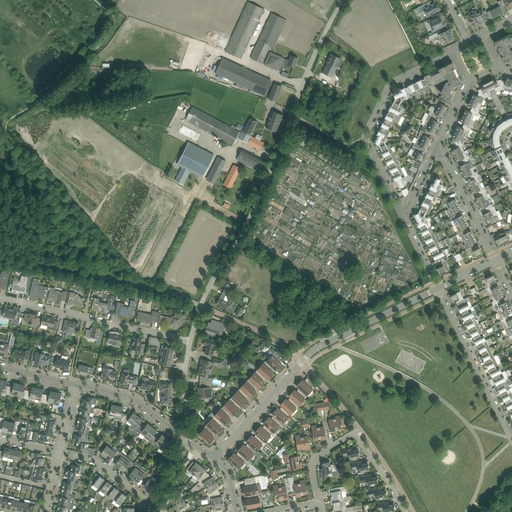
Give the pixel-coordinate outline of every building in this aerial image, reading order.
[(487,12),(488,14),(490,19),(506,11),(500,0),(497,2),(499,6),(487,12)] [(511,0),(503,0),(507,8),(508,10),(511,7),(511,6),(511,0)] [(225,51),(241,58),(264,9),(248,2),(225,51)] [(421,6),(415,9),(418,14),(424,10),(425,13),(426,13),(428,17),(431,15),(434,13),(434,12),(439,10),(438,9),(439,9),(437,5),(436,5),(435,2),(432,4),(427,6),(426,3),(421,6)] [(474,12),(472,13),(468,15),(470,20),(470,21),(470,20),(471,22),(471,23),(474,28),(482,24),(481,23),(487,20),(482,10),(475,14),(474,12)] [(274,48),(276,43),(278,39),(279,36),(287,20),(272,13),(251,58),(262,63),(270,46),(274,48)] [(441,14),(436,16),(428,20),(433,31),(437,29),(441,27),(446,25),(444,22),(442,23),(440,18),(442,17),(441,14)] [(442,37),(443,39),(444,38),(446,41),(453,38),(449,29),(441,33),(442,37)] [(511,57),(511,33),(494,42),(503,61),(509,59),(510,59),(510,58),(509,58),(511,57)] [(289,60),(270,52),(265,64),(277,70),(281,61),(294,67),(298,58),(291,55),(289,60)] [(332,54),(323,73),(332,77),(341,58),(332,54)] [(216,73),(262,94),(269,79),(223,58),(216,73)] [(456,85),(456,84),(462,82),(452,62),(424,76),(425,78),(428,85),(432,83),(436,89),(441,93),(440,96),(449,100),(454,88),(455,88),(454,88),(453,86),(456,84),(456,85)] [(506,80),(500,79),(501,81),(502,81),(501,87),(502,88),(502,89),(504,90),(509,91),(511,79),(510,79),(510,78),(506,77),(506,80)] [(421,79),(416,81),(423,94),(427,92),(425,89),(429,87),(425,78),(421,80),(421,79)] [(491,89),(494,88),(495,90),(496,92),(499,91),(502,89),(502,88),(501,87),(502,81),(501,81),(500,79),(497,81),(496,78),(495,78),(494,79),(490,81),(488,82),(486,83),(485,83),(488,90),(489,90),(491,89)] [(413,83),(408,85),(409,86),(413,95),(417,93),(421,91),(422,94),(423,94),(416,81),(417,83),(413,84),(413,83)] [(479,92),(478,93),(483,95),(485,98),(491,95),(489,90),(488,90),(485,83),(482,85),(482,86),(480,86),(481,89),(478,90),(479,92)] [(268,99),(276,102),(282,87),(274,84),(268,99)] [(402,88),(400,89),(401,90),(405,99),(409,97),(408,94),(408,93),(411,92),(410,88),(409,86),(406,88),(405,88),(405,87),(402,88)] [(395,99),(394,102),(399,105),(402,100),(404,98),(405,99),(400,89),(401,90),(393,94),(395,99)] [(472,98),(471,99),(480,104),(481,104),(484,99),(485,98),(483,95),(478,93),(477,96),(473,94),(471,98),(472,98)] [(436,104),(434,107),(443,111),(444,110),(445,110),(447,106),(442,104),(443,101),(436,98),(434,103),(436,104)] [(472,107),(471,109),(478,113),(480,110),(479,109),(481,104),(480,104),(471,99),(470,101),(468,104),(472,107)] [(391,105),(389,110),(390,110),(398,114),(402,106),(399,105),(394,102),(392,106),(391,105)] [(430,111),(428,114),(435,117),(437,114),(441,117),(443,113),(443,111),(434,107),(432,106),(431,105),(429,110),(430,111)] [(193,106),(186,119),(223,140),(227,141),(233,145),(240,132),(234,129),(230,127),(193,106)] [(464,114),(463,115),(472,120),(474,121),(475,121),(477,116),(478,113),(471,109),(470,112),(465,110),(463,114),(464,114)] [(273,110),(266,127),(276,131),(282,114),(278,112),(273,110)] [(387,113),(385,118),(386,118),(394,122),(398,124),(401,116),(398,115),(398,114),(390,110),(389,113),(388,114),(387,113)] [(427,118),(426,119),(428,120),(427,123),(436,127),(436,126),(437,126),(439,122),(437,121),(438,119),(435,117),(428,114),(427,118)] [(465,123),(463,125),(470,129),(474,121),(472,120),(463,115),(462,117),(460,120),(465,123)] [(503,121),(502,117),(498,120),(499,121),(496,124),(502,130),(506,126),(509,125),(506,119),(503,121)] [(250,118),(243,131),(251,135),(258,122),(250,118)] [(381,126),(382,127),(390,131),(394,122),(385,118),(386,118),(384,122),(383,122),(381,126)] [(423,125),(421,130),(428,133),(429,131),(434,133),(435,129),(436,127),(425,122),(424,125),(423,125)] [(491,132),(491,131),(499,134),(502,130),(496,124),(495,124),(494,123),(489,131),(491,132)] [(196,142),(201,134),(182,124),(178,132),(196,142)] [(456,130),(455,132),(464,136),(466,137),(470,129),(463,125),(462,128),(457,126),(455,130),(456,130)] [(379,130),(377,134),(386,139),(390,131),(382,127),(380,130),(379,130)] [(241,130),(237,138),(248,143),(251,136),(252,136),(251,135),(243,131),(241,130)] [(420,133),(417,138),(428,143),(429,142),(431,138),(426,136),(428,133),(421,130),(419,133),(420,133)] [(491,132),(489,131),(488,131),(488,135),(491,135),(490,140),(499,139),(499,134),(491,131),(491,132)] [(453,137),(450,143),(455,143),(463,143),(464,142),(465,140),(463,139),(464,136),(455,132),(455,133),(454,133),(452,136),(453,137)] [(379,144),(381,148),(386,145),(384,141),(386,139),(377,134),(378,135),(374,142),(379,144)] [(248,143),(260,150),(264,143),(251,136),(248,143)] [(414,143),(413,146),(420,149),(421,147),(426,149),(428,145),(427,145),(428,143),(417,138),(415,143),(414,143)] [(499,139),(490,140),(487,140),(488,144),(491,144),(492,148),(500,145),(499,139)] [(176,179),(175,181),(182,185),(184,182),(190,170),(203,177),(214,154),(189,142),(178,164),(182,166),(176,179)] [(455,154),(455,155),(464,151),(462,146),(464,145),(463,143),(455,143),(455,145),(456,148),(452,150),(454,154),(455,154)] [(381,152),(383,156),(393,152),(391,147),(389,144),(386,145),(381,148),(382,152),(381,152)] [(420,149),(413,146),(411,149),(413,150),(411,155),(420,160),(421,160),(420,159),(421,158),(423,154),(418,152),(420,149)] [(492,150),(489,152),(492,157),(494,156),(503,151),(501,146),(496,148),(492,150)] [(237,159),(244,163),(248,165),(249,162),(261,168),(265,161),(242,149),(237,159)] [(462,159),(463,161),(470,158),(469,155),(467,156),(464,151),(455,155),(456,157),(455,157),(457,161),(462,159)] [(494,156),(498,160),(507,156),(506,156),(503,151),(494,156)] [(385,160),(387,165),(397,160),(393,152),(383,156),(384,157),(385,156),(386,160),(385,160)] [(501,165),(510,161),(507,156),(498,160),(502,164),(501,165)] [(208,177),(207,179),(215,183),(216,181),(225,161),(218,157),(208,177)] [(465,164),(460,166),(462,170),(463,171),(472,167),(474,166),(472,161),(470,158),(463,161),(465,164)] [(412,166),(419,169),(422,164),(412,159),(410,162),(413,163),(412,166)] [(389,168),(391,173),(401,168),(397,160),(387,165),(388,165),(389,164),(390,168),(389,168)] [(503,170),(511,166),(511,165),(510,161),(501,165),(504,170),(503,170)] [(224,184),(231,187),(240,168),(234,165),(224,184)] [(511,166),(503,170),(507,175),(511,172),(511,166)] [(470,175),(471,177),(478,174),(477,171),(474,172),(472,167),(463,171),(464,173),(463,173),(465,177),(470,175)] [(393,176),(395,181),(405,176),(403,172),(401,168),(391,173),(393,172),(394,176),(393,176)] [(508,180),(508,181),(511,178),(511,172),(507,175),(506,175),(503,176),(506,182),(508,180)] [(361,180),(351,173),(349,177),(359,184),(361,180)] [(470,186),(471,187),(480,183),(478,178),(480,177),(478,174),(471,177),(472,180),(468,182),(470,186)] [(405,176),(395,181),(397,180),(400,188),(405,185),(404,185),(404,184),(405,184),(405,183),(406,183),(406,182),(406,181),(406,180),(404,177),(405,176)] [(431,184),(441,189),(440,188),(442,185),(442,184),(442,183),(442,182),(441,181),(440,180),(440,179),(436,177),(432,184),(431,184)] [(480,183),(471,187),(472,189),(471,189),(473,193),(478,191),(479,193),(486,190),(491,187),(490,184),(482,188),(480,183)] [(427,192),(437,197),(439,193),(441,189),(431,184),(429,188),(430,189),(428,192),(427,192)] [(480,196),(476,199),(478,202),(479,204),(488,199),(485,194),(487,193),(486,190),(479,193),(480,196)] [(423,200),(433,205),(430,203),(432,200),(435,201),(437,197),(427,192),(425,196),(426,197),(424,201),(423,200)] [(444,205),(446,204),(449,209),(457,204),(457,203),(457,202),(455,199),(451,201),(450,198),(442,202),(444,205)] [(488,199),(479,204),(480,205),(479,205),(481,209),(485,207),(487,210),(494,206),(492,203),(490,204),(488,199)] [(420,209),(426,212),(429,212),(431,209),(433,205),(423,200),(421,205),(422,205),(420,209)] [(458,206),(457,204),(449,209),(446,210),(448,215),(449,215),(450,218),(457,214),(456,211),(461,209),(459,205),(458,206)] [(494,206),(487,210),(488,212),(484,215),(485,218),(486,220),(488,219),(490,224),(500,220),(497,215),(496,212),(496,211),(494,206)] [(417,223),(426,218),(425,218),(424,215),(426,212),(420,209),(419,213),(418,212),(414,214),(418,222),(417,223)] [(453,220),(455,225),(465,220),(465,219),(465,218),(463,215),(459,217),(457,214),(450,218),(452,221),(453,220)] [(421,231),(430,226),(426,218),(417,223),(419,227),(420,226),(422,230),(421,231)] [(457,231),(458,234),(465,230),(464,227),(468,225),(467,221),(466,222),(465,220),(455,225),(457,230),(457,231)] [(424,239),(425,239),(434,234),(430,226),(421,231),(423,235),(424,235),(426,238),(424,239)] [(463,241),(464,241),(473,236),(472,235),(473,235),(471,231),(466,233),(465,230),(458,234),(460,237),(463,241)] [(505,232),(499,234),(504,243),(509,240),(506,233),(505,232)] [(504,243),(499,234),(496,237),(494,233),(490,235),(494,243),(497,242),(499,245),(504,243)] [(428,247),(429,247),(438,242),(436,239),(436,238),(434,234),(425,239),(427,243),(428,243),(430,246),(428,247)] [(463,245),(466,250),(473,246),(472,244),(476,241),(474,238),(473,236),(464,241),(466,244),(463,245)] [(432,255),(444,250),(444,249),(442,250),(440,247),(438,242),(429,247),(431,251),(432,251),(433,254),(432,255)] [(473,246),(466,250),(468,249),(473,258),(482,253),(479,248),(475,250),(473,246)] [(439,260),(440,262),(449,258),(447,254),(446,255),(444,250),(432,255),(435,259),(438,258),(439,260)] [(449,258),(440,262),(442,266),(437,268),(440,274),(450,269),(445,260),(449,258)] [(0,285),(1,286),(1,287),(2,289),(6,289),(10,272),(11,272),(12,268),(7,267),(7,269),(6,269),(1,272),(1,275),(0,274),(0,285)] [(12,288),(13,288),(12,291),(15,292),(16,293),(16,292),(18,293),(18,292),(20,292),(26,294),(27,287),(26,287),(27,284),(29,285),(32,274),(23,272),(23,276),(21,275),(19,284),(13,282),(13,285),(12,288)] [(484,287),(485,289),(492,285),(491,283),(495,280),(493,275),(483,280),(486,285),(484,285),(484,286),(484,287)] [(34,278),(30,296),(35,297),(38,297),(38,296),(47,298),(49,287),(45,286),(45,288),(38,286),(39,279),(34,278)] [(490,296),(491,296),(500,291),(499,290),(500,290),(498,286),(494,288),(492,285),(485,289),(486,292),(487,292),(490,296)] [(55,301),(61,303),(62,300),(65,301),(68,291),(64,290),(63,292),(54,290),(55,288),(51,287),(48,298),(56,300),(55,301)] [(219,298),(216,304),(226,309),(229,303),(227,302),(229,297),(228,296),(230,293),(224,289),(222,293),(219,298)] [(455,300),(457,303),(468,297),(464,299),(460,291),(451,296),(453,301),(455,300)] [(491,302),(493,305),(500,301),(499,299),(503,296),(501,293),(500,291),(491,296),(494,301),(491,302)] [(78,306),(83,307),(85,298),(78,296),(78,294),(75,293),(70,292),(67,304),(71,305),(72,303),(76,304),(76,305),(78,305),(78,306)] [(99,311),(106,313),(107,306),(112,307),(112,311),(114,299),(110,298),(109,298),(108,304),(99,302),(99,299),(94,297),(92,305),(93,305),(92,309),(97,310),(99,310),(99,311)] [(458,308),(460,312),(470,307),(468,303),(467,302),(470,301),(468,297),(457,303),(459,307),(458,308)] [(116,310),(115,315),(122,317),(122,315),(127,316),(128,314),(133,316),(137,301),(131,300),(129,307),(122,305),(122,303),(118,302),(116,310)] [(496,310),(498,313),(508,307),(507,306),(508,306),(506,302),(501,304),(500,301),(493,305),(495,310),(496,310)] [(19,319),(21,311),(18,311),(18,309),(14,308),(14,309),(10,308),(10,307),(5,306),(2,316),(16,319),(16,318),(19,319)] [(462,316),(464,320),(474,315),(470,308),(470,307),(460,312),(461,312),(463,315),(462,316)] [(497,313),(501,321),(508,317),(506,315),(511,312),(509,309),(508,307),(498,313),(497,313)] [(158,321),(159,321),(160,315),(161,312),(160,312),(159,312),(153,311),(152,315),(138,312),(137,320),(152,324),(153,319),(159,320),(158,321)] [(26,313),(24,318),(24,319),(27,320),(27,322),(38,325),(40,318),(37,317),(37,315),(30,313),(30,314),(26,313)] [(159,321),(158,322),(162,323),(162,321),(168,323),(167,327),(177,329),(177,326),(179,326),(179,325),(183,325),(185,315),(175,313),(174,317),(173,316),(173,318),(169,317),(163,315),(160,315),(159,321)] [(466,324),(468,328),(478,324),(474,315),(464,320),(465,320),(467,323),(466,324)] [(43,316),(42,321),(41,324),(48,326),(47,329),(56,331),(58,322),(58,321),(58,322),(54,321),(55,319),(50,318),(47,318),(48,317),(43,316)] [(501,321),(505,329),(511,325),(511,318),(509,320),(508,317),(501,321)] [(65,320),(62,332),(72,334),(72,332),(77,333),(77,331),(79,323),(77,323),(77,322),(76,322),(76,323),(71,322),(69,321),(65,320)] [(208,326),(206,332),(211,334),(214,335),(216,332),(218,332),(219,330),(222,331),(223,327),(225,328),(226,325),(212,320),(211,323),(210,323),(209,323),(208,326)] [(470,332),(472,336),(482,332),(478,324),(468,328),(469,328),(471,331),(470,332)] [(96,343),(100,344),(103,331),(100,330),(100,328),(93,327),(92,331),(87,329),(85,337),(91,338),(91,339),(96,341),(96,343)] [(119,334),(110,332),(107,342),(111,343),(112,343),(112,344),(113,344),(114,345),(115,345),(116,345),(116,344),(117,344),(121,345),(123,334),(122,334),(121,333),(120,333),(119,332),(119,333),(119,334)] [(474,340),(476,344),(486,340),(483,334),(482,332),(472,336),(473,336),(474,338),(475,339),(474,340)] [(12,333),(9,345),(0,342),(0,354),(1,355),(3,356),(7,356),(8,351),(12,351),(16,334),(12,333)] [(145,344),(141,343),(142,339),(134,337),(132,348),(137,350),(136,353),(142,355),(145,344)] [(204,353),(209,354),(213,355),(215,347),(216,348),(218,340),(205,337),(204,345),(206,345),(204,353)] [(478,348),(480,352),(490,348),(488,344),(489,343),(490,342),(491,341),(490,340),(489,338),(486,340),(476,344),(477,344),(479,348),(478,348)] [(161,354),(159,364),(165,365),(170,366),(172,358),(173,353),(172,353),(173,348),(167,347),(167,346),(162,345),(161,350),(163,350),(162,354),(161,354)] [(482,356),(484,360),(494,356),(490,348),(480,352),(480,353),(481,352),(483,356),(482,356)] [(16,349),(16,352),(15,357),(19,358),(19,359),(24,360),(25,359),(29,360),(31,351),(26,350),(26,352),(16,349)] [(282,365),(280,362),(281,361),(282,362),(284,359),(278,354),(279,353),(276,351),(276,352),(273,349),(268,353),(271,356),(267,361),(266,360),(277,370),(282,365)] [(36,352),(35,357),(36,357),(35,363),(43,365),(43,363),(48,364),(50,356),(45,355),(46,352),(45,351),(43,351),(42,351),(41,353),(36,352)] [(486,364),(488,369),(498,364),(494,356),(484,360),(484,361),(485,360),(487,364),(486,364)] [(60,369),(67,370),(67,369),(68,370),(70,360),(57,357),(56,361),(55,361),(54,364),(55,365),(55,367),(61,368),(60,369)] [(198,373),(203,374),(207,375),(210,361),(201,359),(200,364),(200,365),(200,367),(199,367),(200,367),(198,373)] [(266,360),(258,369),(268,378),(273,373),(271,371),(274,368),(277,370),(266,360)] [(80,373),(87,375),(87,373),(93,374),(94,368),(79,364),(78,369),(80,370),(80,373)] [(490,372),(492,377),(493,376),(501,372),(498,364),(488,369),(489,368),(491,372),(490,372)] [(101,373),(100,378),(108,380),(110,380),(111,378),(115,379),(116,374),(117,370),(113,369),(104,367),(103,371),(102,371),(101,373)] [(136,384),(137,379),(137,376),(130,375),(130,374),(129,374),(130,372),(129,370),(124,369),(123,370),(123,373),(122,373),(121,377),(122,377),(120,382),(127,384),(128,381),(129,382),(136,384)] [(258,369),(249,378),(259,387),(264,382),(263,380),(266,377),(268,378),(258,369)] [(501,372),(493,376),(495,380),(494,380),(496,385),(497,384),(508,379),(504,371),(502,372),(501,372)] [(201,387),(200,387),(199,388),(199,396),(201,396),(201,398),(202,399),(205,399),(206,398),(206,397),(211,397),(211,387),(210,387),(210,385),(212,378),(200,375),(200,379),(201,379),(201,387)] [(143,377),(141,383),(140,388),(141,388),(141,389),(144,390),(144,389),(150,390),(151,387),(155,388),(156,382),(149,380),(149,378),(143,377)] [(249,378),(241,387),(251,397),(256,391),(254,390),(257,386),(259,388),(259,387),(249,378)] [(302,380),(297,385),(308,395),(307,394),(312,389),(313,390),(316,386),(307,378),(304,381),(302,380)] [(505,380),(497,384),(498,386),(499,388),(498,388),(500,393),(501,392),(509,388),(507,384),(511,382),(509,378),(508,379),(505,380)] [(2,393),(8,394),(9,386),(6,385),(7,381),(1,380),(0,385),(0,390),(2,391),(2,393)] [(14,393),(17,394),(20,384),(14,383),(13,387),(9,386),(8,394),(10,395),(13,396),(14,393)] [(168,405),(172,405),(172,401),(171,401),(171,383),(160,383),(160,390),(164,390),(164,399),(162,399),(162,405),(168,405)] [(20,397),(26,399),(28,390),(24,389),(25,385),(20,384),(17,394),(21,395),(20,397)] [(294,390),(289,395),(299,405),(308,395),(297,385),(299,388),(296,391),(294,390)] [(32,397),(35,398),(38,388),(32,387),(31,391),(28,390),(26,399),(32,400),(32,397)] [(241,387),(232,397),(242,406),(247,400),(246,399),(249,395),(250,397),(251,397),(241,387)] [(35,398),(35,402),(38,402),(38,401),(44,403),(46,394),(42,394),(43,389),(38,388),(35,398)] [(509,388),(501,392),(502,395),(503,396),(502,397),(504,401),(505,400),(511,396),(511,393),(511,392),(509,388)] [(50,401),(54,402),(56,392),(50,391),(49,395),(46,394),(44,403),(50,404),(50,401)] [(286,399),(281,404),(282,406),(291,414),(299,405),(289,395),(291,397),(288,401),(286,399)] [(82,399),(81,405),(85,405),(92,407),(92,404),(96,404),(97,398),(94,397),(94,398),(90,397),(87,396),(86,400),(82,399)] [(232,397),(224,406),(234,415),(239,409),(237,408),(240,404),(242,406),(232,397)] [(80,408),(79,414),(83,414),(90,416),(90,413),(92,413),(94,408),(92,407),(85,405),(85,406),(84,407),(84,409),(80,408)] [(114,418),(115,415),(117,406),(111,405),(110,410),(107,410),(106,416),(114,418)] [(115,415),(114,418),(120,419),(120,421),(122,422),(122,420),(126,415),(125,414),(122,413),(123,407),(117,406),(115,415)] [(224,406),(215,415),(225,424),(230,419),(228,417),(232,413),(233,415),(234,415),(224,406)] [(277,408),(272,414),(274,415),(282,423),(291,414),(282,406),(279,410),(277,408)] [(128,421),(132,424),(138,416),(133,413),(129,417),(126,415),(122,420),(122,422),(125,425),(128,421)] [(78,417),(77,423),(88,425),(91,426),(93,417),(90,416),(79,414),(82,414),(82,418),(78,417)] [(43,415),(42,420),(46,421),(45,425),(55,427),(57,422),(53,421),(53,417),(52,417),(43,415)] [(215,415),(207,424),(217,433),(222,428),(220,426),(223,423),(225,424),(215,415)] [(269,417),(264,423),(265,424),(274,432),(277,435),(282,429),(279,427),(279,426),(282,423),(274,415),(271,418),(270,419),(269,417)] [(135,430),(137,431),(141,426),(139,424),(142,420),(138,416),(132,424),(130,426),(135,430)] [(2,430),(7,432),(9,422),(4,420),(4,418),(1,417),(0,422),(0,425),(2,426),(2,430)] [(329,420),(331,432),(336,432),(335,430),(343,429),(342,424),(340,418),(329,420)] [(19,421),(17,430),(20,430),(19,434),(25,436),(28,421),(20,419),(19,421)] [(14,429),(17,430),(19,421),(16,420),(15,423),(9,422),(7,432),(13,433),(14,429)] [(79,429),(78,432),(88,434),(89,429),(87,428),(88,425),(77,423),(76,428),(79,429)] [(141,426),(137,431),(140,433),(140,434),(144,437),(152,427),(147,423),(144,428),(141,426)] [(260,426),(255,432),(265,441),(274,432),(264,423),(265,424),(262,428),(260,426)] [(41,424),(39,433),(50,435),(51,432),(54,433),(55,427),(45,425),(41,424)] [(217,433),(207,424),(203,428),(204,429),(199,434),(209,443),(214,438),(212,436),(216,433),(217,433)] [(312,428),(313,435),(314,440),(321,438),(322,440),(326,439),(325,434),(324,426),(312,428)] [(144,437),(149,440),(152,442),(156,437),(153,435),(157,431),(152,427),(144,437)] [(74,435),(73,440),(77,441),(84,443),(84,441),(84,439),(86,440),(88,434),(78,432),(78,435),(74,435)] [(252,436),(247,441),(257,450),(265,441),(255,432),(257,434),(253,437),(252,436)] [(34,435),(33,441),(41,443),(44,443),(45,440),(49,441),(50,435),(39,433),(39,436),(34,435)] [(156,442),(161,445),(166,438),(162,434),(158,439),(156,437),(152,442),(154,444),(156,442)] [(296,438),(297,445),(298,450),(305,448),(305,450),(310,449),(307,436),(296,438)] [(161,445),(159,448),(163,451),(162,452),(162,453),(165,455),(168,458),(169,456),(170,453),(170,452),(168,451),(170,448),(167,446),(171,442),(166,438),(161,445)] [(83,443),(73,440),(77,441),(76,447),(79,448),(78,451),(93,454),(94,449),(87,447),(87,444),(83,443)] [(243,445),(238,450),(239,451),(248,459),(253,454),(260,458),(262,455),(257,450),(247,441),(248,443),(245,446),(243,445)] [(101,453),(105,456),(111,449),(106,445),(101,453)] [(3,456),(9,457),(11,449),(5,447),(4,451),(1,451),(0,455),(0,456),(3,457),(3,456)] [(345,449),(342,449),(343,454),(343,456),(348,455),(349,459),(351,459),(351,461),(357,460),(357,458),(360,457),(359,452),(359,451),(358,449),(353,450),(352,447),(350,448),(345,449)] [(9,457),(8,461),(13,462),(14,458),(16,450),(11,449),(9,457)] [(114,455),(116,457),(120,452),(118,450),(116,452),(111,449),(105,456),(110,460),(114,455)] [(16,450),(14,458),(19,460),(19,461),(20,461),(22,455),(20,454),(21,451),(16,450)] [(234,453),(229,459),(232,462),(235,464),(233,466),(237,470),(238,468),(239,468),(244,463),(248,460),(248,459),(239,451),(237,453),(235,455),(234,453)] [(34,459),(33,462),(34,462),(40,464),(43,464),(45,459),(41,458),(42,455),(39,454),(32,452),(30,458),(34,459)] [(115,464),(120,467),(127,457),(123,454),(120,452),(116,457),(119,459),(115,464)] [(285,464),(287,463),(289,470),(301,467),(301,463),(299,463),(298,456),(293,457),(292,453),(283,455),(285,464)] [(128,466),(130,468),(134,463),(132,461),(127,457),(120,467),(124,471),(128,466)] [(133,470),(129,475),(134,478),(142,468),(143,467),(136,461),(134,463),(130,468),(133,470)] [(332,472),(332,471),(336,470),(336,471),(337,471),(333,464),(330,465),(330,461),(324,462),(323,462),(323,463),(322,463),(323,468),(320,469),(322,479),(328,478),(327,473),(332,472)] [(359,461),(354,462),(351,463),(353,469),(358,468),(358,472),(357,472),(358,475),(365,473),(364,471),(369,471),(368,465),(368,464),(368,463),(362,464),(362,461),(359,461)] [(34,471),(45,474),(46,468),(43,467),(43,464),(40,464),(34,462),(33,462),(32,462),(31,465),(33,465),(33,466),(32,471),(34,471)] [(70,471),(77,472),(81,473),(81,470),(84,470),(84,469),(85,465),(79,463),(76,462),(75,466),(71,465),(70,471)] [(191,472),(194,474),(201,466),(199,464),(196,462),(195,464),(192,462),(185,471),(189,474),(191,472)] [(197,480),(199,482),(208,474),(204,471),(205,470),(203,468),(203,467),(201,466),(194,474),(198,477),(197,480)] [(146,472),(142,468),(134,478),(139,482),(142,477),(145,479),(149,474),(146,472)] [(68,476),(68,479),(77,482),(78,476),(76,476),(77,472),(70,471),(66,470),(65,475),(68,476)] [(29,477),(29,479),(30,480),(38,482),(39,482),(40,479),(44,480),(45,474),(34,471),(32,471),(32,472),(31,476),(29,477)] [(149,474),(145,479),(147,481),(144,486),(149,490),(155,482),(150,479),(153,475),(150,472),(149,474)] [(98,488),(104,480),(105,479),(100,476),(99,476),(96,474),(92,480),(95,482),(93,484),(98,488)] [(204,484),(206,487),(216,482),(214,479),(214,480),(212,477),(210,478),(208,474),(199,482),(200,482),(201,485),(204,484)] [(377,476),(372,477),(371,474),(361,476),(362,483),(367,482),(368,486),(378,484),(377,479),(378,478),(378,477),(377,477),(377,476)] [(243,488),(245,495),(247,494),(258,492),(256,480),(252,480),(252,478),(255,477),(244,479),(245,485),(246,485),(247,487),(243,488)] [(292,477),(288,478),(290,489),(294,488),(296,497),(301,496),(300,495),(307,494),(305,482),(294,484),(292,477)] [(290,489),(288,478),(284,478),(285,486),(274,488),(276,500),(283,498),(283,500),(288,499),(286,490),(290,489)] [(63,482),(62,488),(73,490),(73,487),(76,487),(77,482),(68,479),(67,483),(63,482)] [(98,488),(105,493),(112,485),(107,481),(107,482),(104,480),(98,488)] [(207,493),(208,496),(219,492),(216,488),(218,487),(217,484),(216,482),(206,487),(209,491),(207,493)] [(105,493),(113,499),(119,491),(119,490),(115,487),(114,487),(112,485),(105,493)] [(343,497),(342,492),(342,491),(347,490),(346,486),(333,488),(328,489),(329,493),(330,492),(331,499),(343,497)] [(64,494),(64,497),(67,498),(71,499),(75,500),(76,494),(72,493),(73,490),(62,488),(61,493),(64,494)] [(379,488),(372,489),(369,490),(370,496),(375,495),(376,500),(387,498),(386,492),(386,491),(385,490),(380,491),(379,488)] [(119,491),(113,499),(114,500),(112,502),(118,507),(127,496),(122,492),(121,493),(119,491)] [(173,503),(174,506),(184,500),(182,496),(183,494),(181,491),(172,496),(173,499),(171,500),(173,503)] [(212,500),(213,504),(223,502),(223,499),(222,496),(220,497),(219,492),(208,496),(209,496),(209,500),(212,500)] [(248,499),(246,500),(247,507),(260,505),(258,492),(247,494),(248,499)] [(330,500),(331,503),(332,503),(333,510),(345,508),(344,503),(345,502),(349,501),(348,499),(350,499),(351,498),(351,495),(343,497),(331,499),(330,500)] [(60,496),(59,502),(62,503),(61,506),(63,506),(71,508),(73,509),(75,500),(71,499),(67,498),(64,497),(60,496)] [(30,504),(27,511),(33,511),(34,511),(37,511),(39,502),(30,500),(30,504)] [(184,500),(174,506),(176,508),(178,510),(180,509),(181,511),(191,506),(188,502),(186,503),(184,500)] [(394,504),(388,505),(388,501),(380,503),(377,503),(379,510),(384,509),(384,511),(391,511),(395,511),(394,506),(394,505),(394,504)] [(211,509),(211,511),(219,511),(222,511),(222,508),(224,508),(224,505),(224,504),(223,502),(213,504),(214,508),(211,509)]
